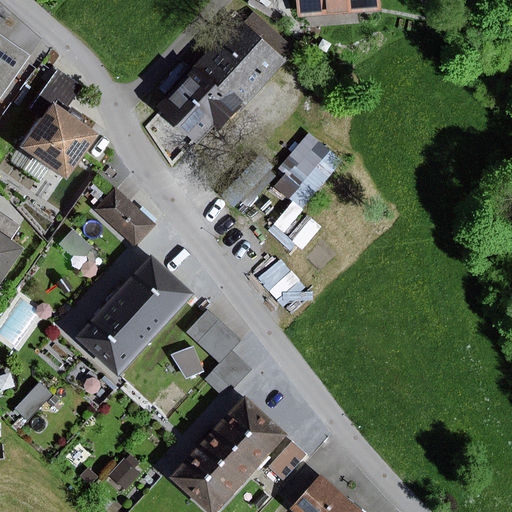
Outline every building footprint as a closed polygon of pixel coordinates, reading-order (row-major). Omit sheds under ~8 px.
[(387,0),(303,0),(305,18),(388,10),(387,0)] [(253,22),(247,17),(162,110),(210,154),(292,64),(289,61),(301,48),(262,12),(253,22)] [(0,102),(34,54),(0,29),(0,102)] [(32,107),(43,115),(51,104),(54,106),(63,94),(74,102),(85,85),(60,68),(32,107)] [(54,106),(51,104),(43,115),(21,148),(64,178),(95,134),(54,106)] [(348,160),(314,132),(274,179),(307,208),(348,160)] [(145,210),(121,189),(104,209),(142,243),(159,223),(158,222),(145,210)] [(145,210),(158,222),(163,218),(149,205),(145,210)] [(24,225),(0,208),(0,284),(4,288),(31,250),(15,239),(24,225)] [(199,293),(158,256),(130,286),(124,280),(108,298),(114,304),(84,336),(125,373),(199,293)] [(213,310),(194,331),(226,360),(245,339),(213,310)] [(209,370),(198,347),(181,355),(191,378),(209,370)] [(255,368),(238,352),(212,378),(226,391),(235,383),(237,385),(255,368)] [(19,404),(33,414),(53,386),(39,376),(19,404)] [(220,511),(294,432),(251,394),(224,425),(218,420),(200,440),(205,445),(178,475),(218,511),(220,511)] [(311,453),(297,441),(276,465),(290,477),(311,453)] [(147,474),(132,460),(115,479),(131,492),(147,474)] [(367,511),(327,476),(300,506),(307,511),(367,511)]
